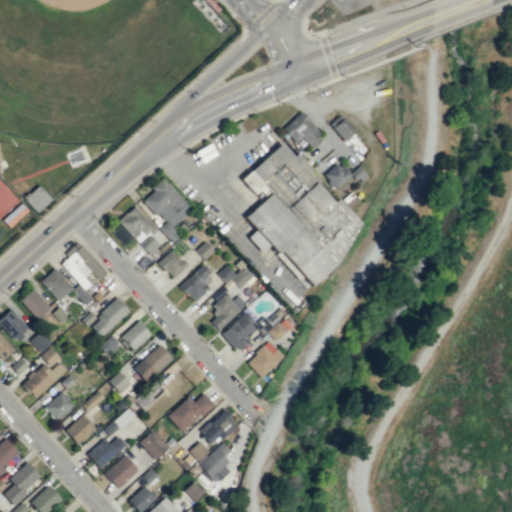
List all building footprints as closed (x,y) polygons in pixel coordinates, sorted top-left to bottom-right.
[(300,137),(308,146),(321,135),(299,111),(280,128),(293,143),(300,137)] [(343,118),(332,128),(343,140),(354,130),(343,118)] [(315,284),(344,260),(367,222),(293,143),(247,183),(259,203),(243,219),(315,284)] [(333,188),(348,174),(336,161),(321,175),(333,188)] [(140,198),(162,223),(157,228),(170,242),(177,234),(170,226),(189,208),(162,178),(140,198)] [(36,184),(49,199),(34,212),(21,198),(36,184)] [(0,219),(7,227),(26,209),(19,202),(0,219)] [(155,229),(132,205),(116,221),(149,255),(157,247),(147,236),(155,229)] [(109,232),(122,246),(131,238),(118,224),(109,232)] [(204,242),(195,250),(203,259),(212,251),(204,242)] [(103,271),(76,243),(56,261),(76,283),(69,289),(84,305),(91,298),(82,290),(88,284),(82,277),(88,271),(95,279),(103,271)] [(170,251),(179,261),(181,259),(186,265),(172,278),(157,262),(170,251)] [(177,285),(191,302),(207,288),(201,281),(209,274),(201,264),(177,285)] [(225,265),(217,273),(224,282),(233,274),(225,265)] [(53,269),(40,281),(58,301),(72,288),(53,269)] [(17,300),(35,319),(47,307),(30,288),(17,300)] [(236,295),(230,300),(223,292),(208,307),(215,315),(207,322),(215,330),(244,304),(236,295)] [(99,336),(127,310),(115,297),(87,323),(99,336)] [(57,307),(51,313),(60,322),(67,316),(57,307)] [(0,315),(0,326),(11,340),(25,328),(9,308),(0,315)] [(255,327),(242,312),(220,332),(236,351),(250,339),(246,335),(255,327)] [(289,325),(280,317),(267,332),(276,340),(289,325)] [(117,337),(130,351),(148,334),(135,320),(117,337)] [(39,352),(48,342),(36,331),(27,341),(39,352)] [(0,358),(12,348),(0,335),(0,358)] [(96,346),(104,355),(116,345),(108,335),(96,346)] [(267,342),(274,350),(276,349),(283,356),(260,377),(246,362),(255,354),(253,352),(262,344),(263,345),(267,342)] [(143,382),(169,357),(156,343),(130,368),(143,382)] [(38,357),(48,366),(57,356),(47,347),(38,357)] [(25,364),(18,357),(9,366),(16,374),(25,364)] [(41,362),(18,384),(32,398),(63,369),(56,361),(48,369),(41,362)] [(106,381),(116,392),(127,382),(116,371),(106,381)] [(63,388),(73,381),(68,374),(58,381),(63,388)] [(71,403),(58,390),(41,407),(54,420),(71,403)] [(101,397),(95,391),(79,404),(85,411),(101,397)] [(191,402),(185,396),(164,416),(179,432),(210,403),(200,393),(191,402)] [(131,415),(125,408),(101,428),(107,436),(131,415)] [(197,431),(209,445),(234,423),(222,409),(197,431)] [(73,444),(92,429),(81,414),(62,429),(73,444)] [(165,447),(149,429),(136,441),(152,459),(165,447)] [(106,443),(101,438),(83,454),(96,468),(122,444),(115,436),(106,443)] [(0,468),(17,453),(2,437),(0,439),(0,468)] [(206,450),(197,440),(186,450),(195,460),(206,450)] [(229,468),(219,458),(227,450),(219,442),(195,464),(213,483),(229,468)] [(135,469),(121,454),(101,473),(114,488),(135,469)] [(6,478),(10,483),(0,492),(0,493),(10,504),(39,476),(24,461),(6,478)] [(193,502),(202,492),(190,481),(181,491),(193,502)] [(136,511),(152,498),(141,485),(125,500),(135,511),(136,511)] [(47,486),(29,503),(37,511),(45,511),(60,499),(47,486)] [(172,511),(174,510),(162,497),(144,511),(172,511)] [(20,503),(11,511),(23,511),(26,509),(20,503)]
